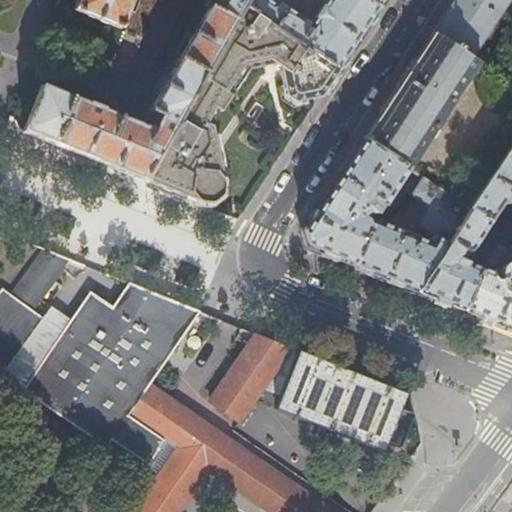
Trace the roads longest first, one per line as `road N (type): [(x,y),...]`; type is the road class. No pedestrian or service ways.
road 1 (residential): [(415,0),(262,237),(260,258),(282,295),(511,388)]
road 2 (unknown): [(0,14),(117,59),(138,44),(160,0)]
